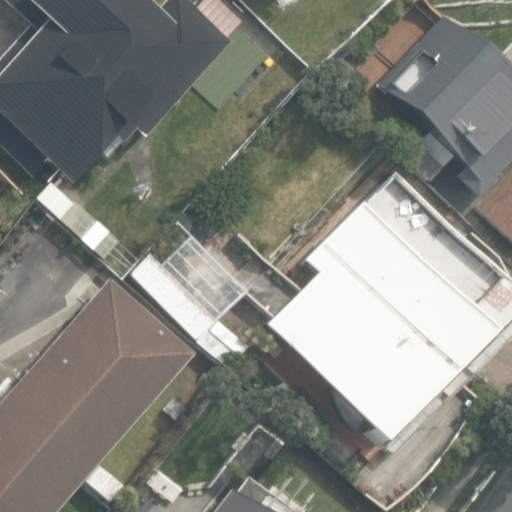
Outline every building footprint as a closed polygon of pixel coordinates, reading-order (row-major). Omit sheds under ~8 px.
[(0,70),(0,121),(69,184),(95,155),(100,160),(130,128),(141,137),(225,44),(220,39),(236,23),(210,0),(198,0),(190,11),(177,0),(164,0),(151,15),(134,0),(0,0),(35,32),(0,70)] [(452,178),(474,198),(511,156),(511,72),(506,80),(438,19),(375,89),(423,133),(399,160),(426,184),(448,159),(460,170),(452,178)] [(256,328),(373,448),(397,422),(415,422),(432,415),(445,402),(452,385),(452,366),(456,363),(459,366),(511,311),(511,294),(392,173),(294,265),(309,278),(256,328)] [(26,197),(99,260),(117,238),(74,202),(70,206),(40,181),(26,197)] [(0,403),(0,511),(51,511),(190,356),(107,283),(0,403)] [(193,342),(223,370),(243,349),(213,321),(193,342)] [(280,511),(232,476),(205,511),(280,511)]
